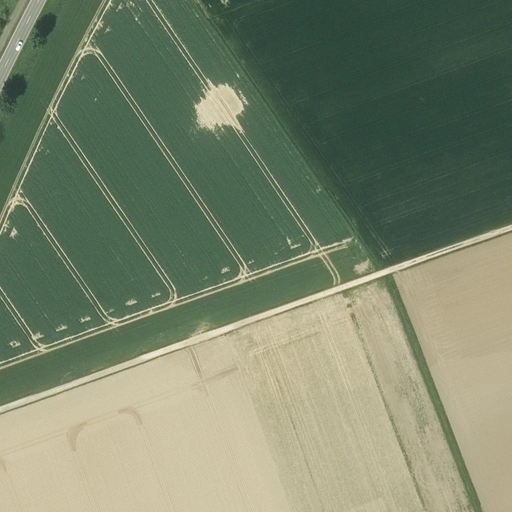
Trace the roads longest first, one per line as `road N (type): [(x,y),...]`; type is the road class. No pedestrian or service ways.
road 1 (track): [(477,511),(386,272),(197,0)]
road 2 (track): [(511,226),(0,409)]
